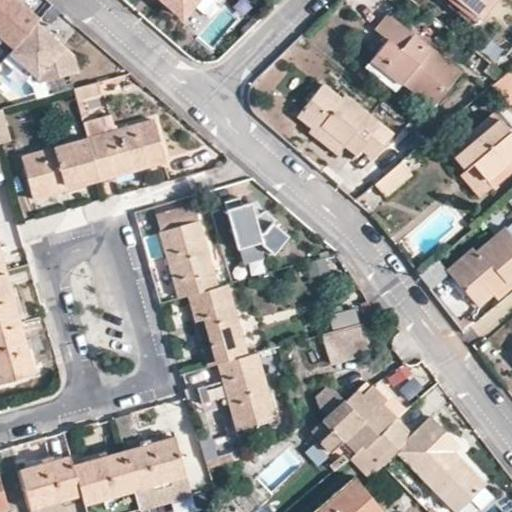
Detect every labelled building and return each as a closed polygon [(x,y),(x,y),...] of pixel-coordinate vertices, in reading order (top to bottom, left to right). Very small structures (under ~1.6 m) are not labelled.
[(17,0),(0,0),(0,37),(11,46),(33,22),(34,21),(37,17),(17,0)] [(191,0),(165,0),(166,1),(180,13),(191,0)] [(457,0),(477,16),(489,0),(457,0)] [(384,13),(373,29),(384,38),(367,60),(398,85),(400,82),(430,106),(458,71),(384,13)] [(55,39),(34,21),(33,22),(11,46),(33,65),(36,75),(37,81),(76,70),(71,53),(61,44),(58,48),(52,43),(55,39)] [(61,44),(55,39),(52,43),(58,48),(61,44)] [(33,65),(11,46),(7,51),(36,75),(33,65)] [(511,98),(511,72),(508,68),(502,72),(491,81),(510,100),(511,98)] [(73,86),(76,97),(98,92),(95,80),(73,86)] [(371,157),(390,134),(342,95),(339,99),(319,84),(295,115),(309,127),(313,121),(342,145),(353,155),(359,148),(371,157)] [(446,151),(461,170),(469,163),(488,185),(511,164),(511,136),(491,112),(446,151)] [(164,160),(156,134),(151,118),(86,136),(97,179),(164,160)] [(309,127),(306,132),(334,155),(342,145),(313,121),(309,127)] [(20,155),(31,197),(97,179),(86,136),(20,155)] [(408,173),(398,161),(372,183),(382,195),(408,173)] [(461,170),(457,174),(476,195),(488,185),(469,163),(461,170)] [(256,216),(252,202),(243,205),(241,197),(225,201),(237,249),(261,243),(262,245),(275,255),(290,236),(272,222),(275,218),(265,210),(256,216)] [(188,294),(217,286),(191,198),(154,209),(179,296),(188,294)] [(474,305),(489,293),(511,274),(511,238),(503,227),(474,252),(448,274),(474,305)] [(474,252),(470,247),(444,268),(448,274),(474,252)] [(323,256),(304,261),(309,277),(328,272),(323,256)] [(3,270),(0,270),(0,326),(18,321),(11,298),(3,270)] [(511,274),(489,293),(495,300),(511,285),(511,274)] [(208,365),(217,362),(245,354),(225,283),(217,286),(188,294),(208,365)] [(365,321),(376,318),(365,300),(359,302),(365,321)] [(331,328),(358,321),(354,306),(327,313),(331,328)] [(0,379),(32,371),(19,325),(18,321),(0,326),(0,379)] [(354,355),(369,351),(361,322),(344,326),(354,355)] [(344,326),(321,333),(330,363),(354,355),(344,326)] [(235,427),(273,418),(263,384),(256,352),(245,354),(217,362),(235,427)] [(406,363),(389,376),(407,400),(424,387),(406,363)] [(363,444),(366,447),(395,419),(396,418),(382,404),(386,400),(371,384),(360,394),(355,389),(344,399),(325,417),(319,421),(329,430),(319,440),(331,452),(342,440),(354,452),(363,444)] [(325,417),(344,399),(336,390),(325,385),(313,397),(317,408),(325,417)] [(130,412),(115,417),(123,445),(138,441),(130,412)] [(383,464),(397,451),(456,511),(483,484),(451,449),(457,443),(429,415),(411,434),(395,419),(366,447),(383,464)] [(329,430),(319,421),(311,430),(319,440),(329,430)] [(184,473),(174,436),(123,451),(133,488),(137,504),(144,502),(187,487),(184,473)] [(317,463),(331,452),(319,440),(306,452),(317,463)] [(354,452),(350,456),(370,476),(383,464),(366,447),(363,444),(354,452)] [(234,450),(205,458),(208,468),(243,457),(240,448),(234,450)] [(81,494),(83,502),(85,511),(110,511),(137,504),(133,488),(123,451),(73,465),(81,494)] [(73,465),(70,455),(19,470),(29,508),(60,499),(81,494),(73,465)] [(313,511),(377,511),(380,510),(352,478),(313,511)] [(29,508),(30,511),(63,511),(60,499),(29,508)]
